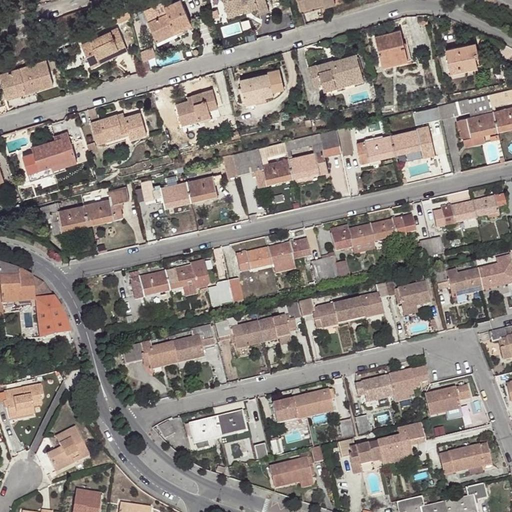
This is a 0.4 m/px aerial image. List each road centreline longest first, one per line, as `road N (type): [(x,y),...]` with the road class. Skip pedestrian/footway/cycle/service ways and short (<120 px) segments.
road 1 (residential): [(0,127),(403,6),(455,14),(511,41)]
road 2 (residential): [(511,168),(53,273)]
road 3 (residential): [(128,418),(453,340),(473,353),(511,455)]
road 4 (tertiary): [(53,273),(71,297),(103,397)]
road 5 (tertiary): [(109,425),(136,466),(200,503)]
